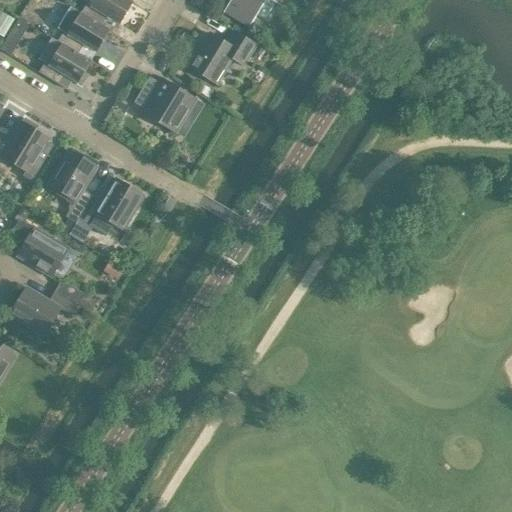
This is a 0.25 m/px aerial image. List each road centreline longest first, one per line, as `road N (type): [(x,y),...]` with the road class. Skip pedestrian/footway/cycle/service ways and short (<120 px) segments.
road 1 (unclassified): [(70,511),(400,0)]
road 2 (residential): [(90,130),(169,0)]
road 3 (residential): [(205,199),(90,130)]
